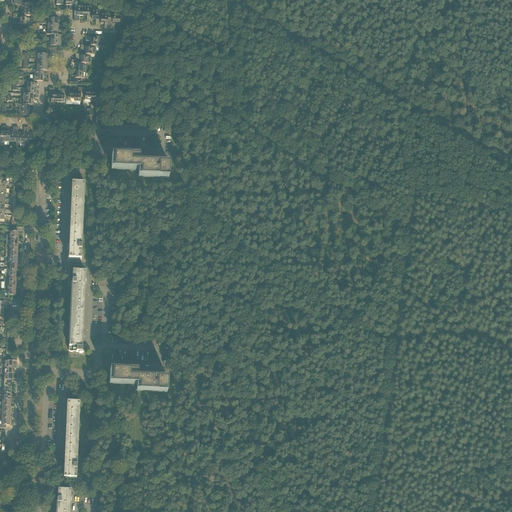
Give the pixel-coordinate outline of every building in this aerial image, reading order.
[(65,0),(56,0),(56,5),(60,5),(60,11),(65,11),(65,5),(65,0)] [(65,0),(65,5),(69,6),(69,11),(74,11),(74,6),(74,0),(65,0)] [(18,1),(14,1),(13,4),(19,5),(19,6),(21,6),(21,9),(31,10),(31,4),(30,4),(31,2),(27,2),(27,1),(18,1)] [(74,11),(74,21),(79,21),(79,16),(83,16),(83,6),(77,6),(74,6),(74,11)] [(90,6),(83,6),(83,16),(87,16),(86,22),(92,22),(92,20),(92,10),(90,10),(90,6)] [(31,10),(21,9),(21,13),(19,13),(19,14),(13,14),(13,18),(17,18),(26,18),(26,16),(30,16),(31,10)] [(92,9),(92,10),(92,20),(96,20),(95,25),(101,26),(101,24),(101,14),(98,14),(99,10),(92,9)] [(101,13),(101,14),(101,24),(104,24),(104,29),(109,29),(110,17),(107,17),(107,13),(101,13)] [(110,17),(109,29),(115,30),(115,24),(120,24),(120,14),(113,14),(112,18),(110,17)] [(17,18),(17,21),(14,21),(14,22),(12,22),(10,19),(7,21),(10,26),(11,26),(14,32),(18,32),(18,26),(21,27),(22,24),(26,24),(26,18),(17,18)] [(101,37),(85,36),(85,42),(90,42),(90,45),(90,46),(95,46),(101,46),(101,37)] [(90,46),(90,45),(80,45),(80,50),(85,51),(85,54),(91,55),(96,55),(96,48),(95,48),(95,46),(90,46)] [(85,54),(75,54),(75,59),(81,59),(80,63),(86,63),(86,64),(91,64),(91,57),(90,57),(91,55),(85,54)] [(80,63),(71,63),(70,68),(76,68),(75,72),(86,72),(86,66),(86,64),(86,63),(80,63)] [(86,72),(75,72),(75,76),(70,75),(70,81),(82,81),(82,79),(86,79),(86,72)] [(57,103),(57,93),(54,93),(54,89),(49,88),(49,98),(51,98),(51,102),(57,103)] [(74,92),(74,101),(80,102),(80,97),(83,97),(83,95),(82,95),(83,88),(78,88),(78,92),(74,92)] [(87,88),(83,88),(82,95),(83,95),(85,95),(84,100),(91,100),(91,90),(87,90),(87,88)] [(95,91),(91,90),(91,100),(99,100),(100,89),(95,88),(95,91)] [(57,93),(57,103),(65,103),(65,101),(65,98),(66,98),(66,96),(66,89),(61,89),(61,93),(57,93)] [(71,89),(66,89),(66,96),(66,98),(65,98),(65,101),(74,101),(74,92),(70,92),(71,89)] [(139,163),(139,162),(139,157),(128,157),(128,156),(129,156),(129,154),(128,154),(128,155),(119,154),(115,154),(115,155),(112,155),(111,169),(138,170),(139,163)] [(139,163),(138,170),(138,176),(168,178),(168,177),(169,177),(169,165),(155,164),(156,163),(156,161),(155,161),(155,162),(146,162),(142,162),(142,163),(139,162),(139,163)] [(81,259),(84,184),(84,183),(72,183),(71,183),(73,183),(71,245),(69,245),(68,259),(81,259)] [(6,235),(6,238),(18,238),(18,232),(15,232),(15,228),(7,227),(6,230),(8,231),(10,232),(10,235),(6,235)] [(69,342),(68,351),(69,351),(70,352),(71,352),(73,352),(76,352),(80,352),(80,353),(79,353),(82,353),(82,347),(80,347),(83,285),(85,285),(86,271),(85,271),(72,271),(72,281),(72,282),(71,282),(71,285),(72,285),(72,286),(69,342)] [(137,377),(138,371),(137,371),(127,371),(127,370),(127,368),(127,369),(118,368),(117,368),(113,368),(113,369),(110,369),(109,383),(110,383),(109,383),(137,384),(137,377)] [(137,377),(137,384),(136,390),(137,390),(167,392),(167,391),(168,379),(167,379),(154,378),(154,377),(154,375),(154,376),(145,376),(140,376),(140,377),(137,377)] [(63,471),(63,478),(76,478),(76,469),(79,403),(80,403),(80,402),(67,402),(69,402),(66,464),(64,464),(63,471)] [(1,424),(0,424),(0,428),(6,428),(6,425),(9,425),(10,419),(0,418),(0,420),(1,421),(1,424)] [(67,511),(68,504),(70,504),(71,490),(58,489),(57,500),(56,500),(56,503),(57,503),(56,511),(67,511)]
